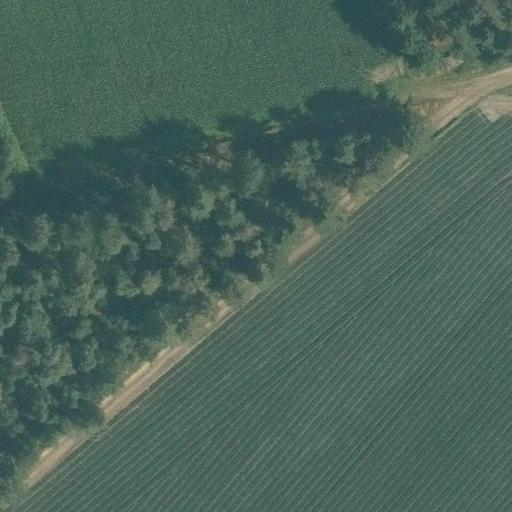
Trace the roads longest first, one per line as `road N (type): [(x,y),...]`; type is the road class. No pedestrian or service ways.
road 1 (track): [(467,85),(0,489)]
road 2 (track): [(467,85),(0,190)]
